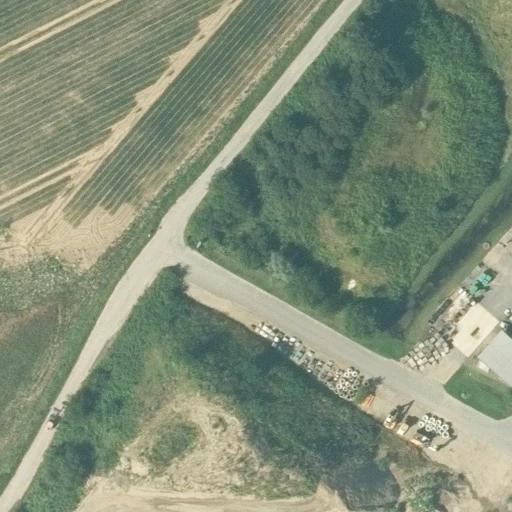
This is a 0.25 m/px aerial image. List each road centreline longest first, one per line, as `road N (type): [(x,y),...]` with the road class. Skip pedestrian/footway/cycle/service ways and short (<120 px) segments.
road 1 (unclassified): [(155,244),(352,0)]
road 2 (track): [(0,501),(108,307),(155,244)]
